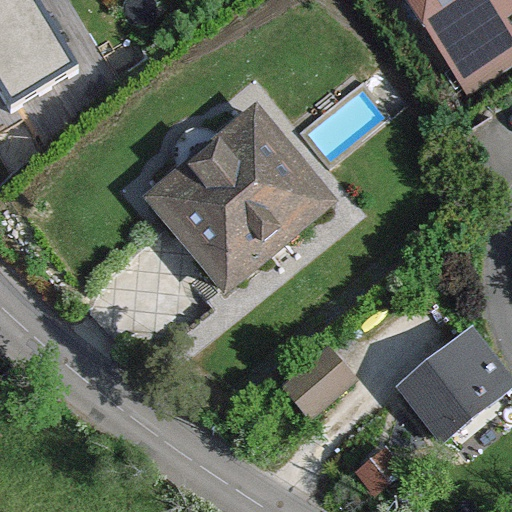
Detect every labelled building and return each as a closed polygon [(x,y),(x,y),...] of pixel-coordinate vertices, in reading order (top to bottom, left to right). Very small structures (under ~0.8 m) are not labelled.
[(0,0),(0,98),(10,114),(75,73),(27,0),(0,0)] [(511,0),(413,0),(479,90),(511,66),(511,37),(501,22),(511,14),(511,0)] [(181,185),(151,210),(228,300),(330,209),(257,123),(181,185)] [(412,404),(446,442),(510,390),(479,351),(412,404)] [(315,423),(354,388),(331,362),(292,397),(315,423)]
